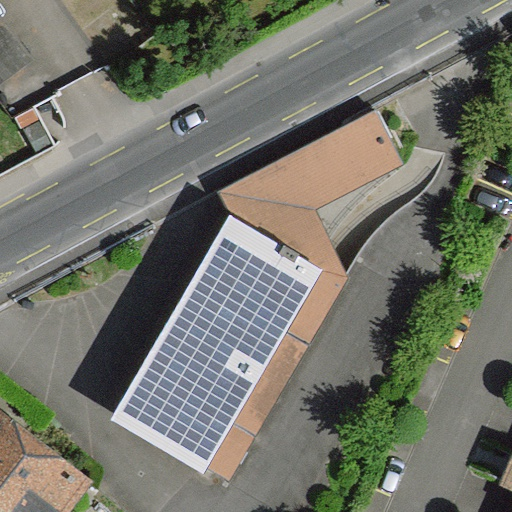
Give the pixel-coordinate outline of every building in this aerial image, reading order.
[(0,80),(34,55),(0,11),(0,80)] [(315,208),(403,165),(377,110),(231,187),(249,219),(270,230),(315,208)] [(249,219),(231,187),(219,191),(241,228),(345,288),(349,279),(315,208),(270,230),(249,219)] [(241,228),(128,424),(232,482),(345,288),(241,228)] [(0,511),(56,511),(85,476),(0,412),(0,511)]
